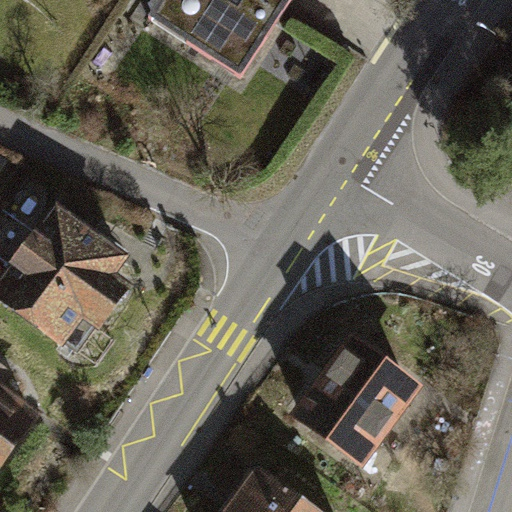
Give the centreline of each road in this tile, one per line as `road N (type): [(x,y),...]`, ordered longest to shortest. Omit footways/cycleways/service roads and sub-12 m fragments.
road 1 (residential): [(273,259),(171,198),(0,127)]
road 2 (tertiary): [(113,511),(273,259)]
road 3 (residential): [(340,169),(511,279)]
road 4 (tertiary): [(340,169),(451,0)]
